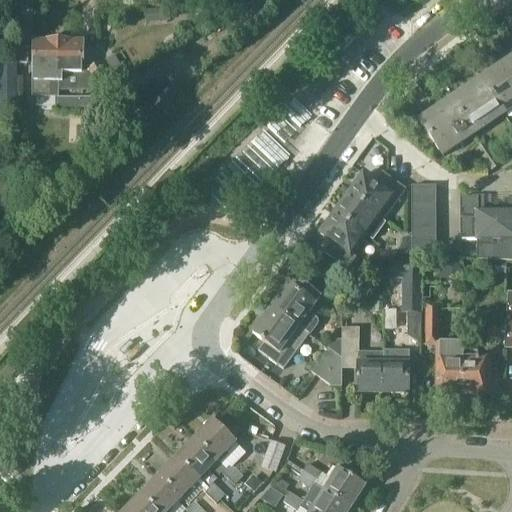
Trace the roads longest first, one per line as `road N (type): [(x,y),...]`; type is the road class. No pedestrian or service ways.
road 1 (residential): [(193,343),(357,117)]
road 2 (residential): [(193,343),(301,429),(408,446)]
road 3 (residential): [(32,511),(193,343)]
road 4 (residential): [(357,117),(446,184),(511,184)]
road 5 (residential): [(357,117),(420,41),(478,0)]
